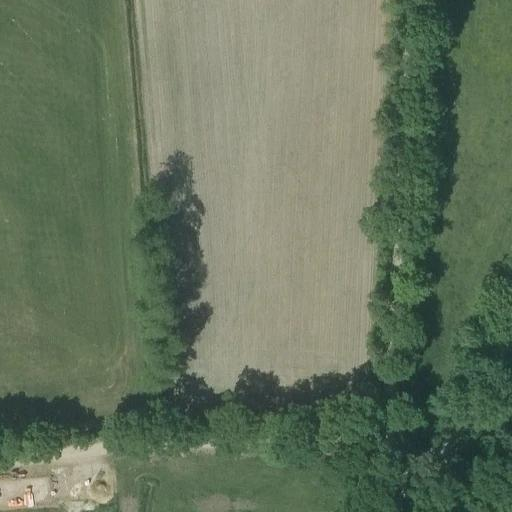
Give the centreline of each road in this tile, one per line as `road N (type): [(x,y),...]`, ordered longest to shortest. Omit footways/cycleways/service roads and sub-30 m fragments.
road 1 (track): [(406,0),(387,443)]
road 2 (track): [(0,458),(126,445),(387,443)]
